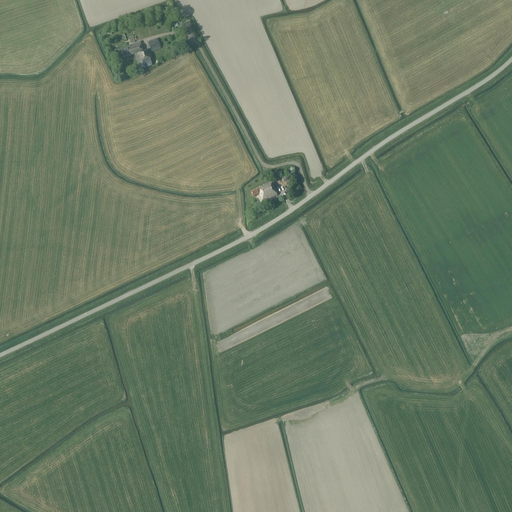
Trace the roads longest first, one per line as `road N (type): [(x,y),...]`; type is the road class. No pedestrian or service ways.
road 1 (unclassified): [(0,356),(256,233),(309,197)]
road 2 (unclassified): [(309,197),(511,59)]
road 3 (unclassified): [(309,197),(298,165),(258,158),(193,36)]
